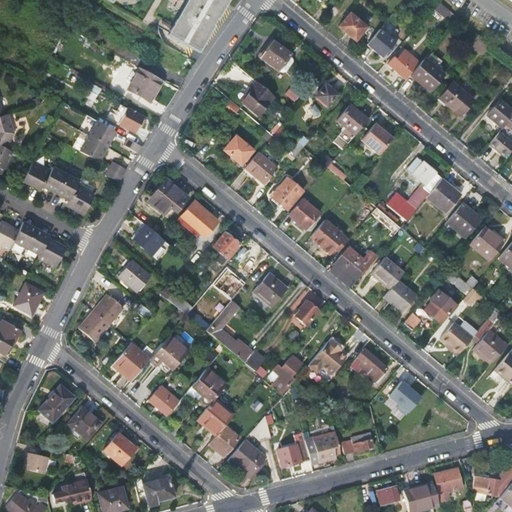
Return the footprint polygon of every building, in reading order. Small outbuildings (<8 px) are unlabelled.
[(185,0),(184,3),(175,17),(170,27),(198,42),(220,4),(221,0),(228,0),(231,1),(231,0),(185,0)] [(234,10),(241,0),(231,0),(231,1),(228,0),(221,0),(220,4),(234,10)] [(438,1),(433,7),(445,18),(451,12),(438,1)] [(355,39),(360,32),(365,27),(349,13),(338,26),(355,39)] [(170,27),(175,17),(173,16),(162,33),(193,51),(198,42),(170,27)] [(394,41),(380,28),(366,44),(382,57),(394,41)] [(468,33),(475,39),(478,35),(472,29),(468,33)] [(475,39),(470,44),(482,54),(490,45),(478,35),(475,39)] [(288,55),(271,43),(259,59),(276,71),(288,55)] [(417,61),(403,49),(395,58),(393,56),(386,64),(403,78),(417,61)] [(162,71),(166,63),(170,56),(157,50),(149,64),(162,71)] [(432,68),(422,60),(409,75),(423,87),(426,82),(433,88),(443,76),(436,69),(437,68),(434,65),(432,68)] [(148,103),(161,81),(139,69),(127,90),(148,103)] [(83,94),(96,100),(101,87),(89,81),(83,94)] [(257,116),(273,96),(255,81),(249,89),(250,90),(241,102),(257,116)] [(473,99),(453,82),(439,97),(459,115),(473,99)] [(337,95),(325,85),(315,97),(327,107),(337,95)] [(485,116),(501,128),(511,115),(511,110),(499,100),(485,116)] [(237,110),(227,102),(221,108),(232,116),(237,110)] [(333,142),(342,150),(362,126),(367,120),(349,105),(335,121),(344,129),(333,142)] [(116,123),(134,132),(142,117),(125,107),(116,123)] [(13,134),(7,113),(2,114),(0,114),(0,145),(5,148),(13,134)] [(97,121),(89,136),(107,146),(115,132),(97,121)] [(378,155),(392,138),(381,129),(383,126),(377,121),(361,140),(378,155)] [(511,145),(497,133),(487,144),(503,157),(511,145)] [(89,136),(80,151),(90,157),(98,161),(107,146),(89,136)] [(255,148),(244,138),(241,141),(236,136),(223,150),(241,165),(255,148)] [(304,138),(299,143),(303,147),(308,141),(304,138)] [(125,145),(139,153),(143,147),(129,139),(125,145)] [(288,154),(294,159),(303,147),(299,143),(298,143),(288,154)] [(0,171),(0,172),(12,151),(5,148),(0,145),(0,171)] [(244,169),(261,183),(269,173),(272,176),(277,170),(258,153),(244,169)] [(328,157),(322,163),(327,167),(330,164),(333,161),(328,157)] [(50,168),(33,159),(31,161),(22,179),(40,189),(42,185),(50,168)] [(412,174),(431,190),(439,181),(441,179),(421,162),(420,164),(415,160),(409,167),(414,171),(412,174)] [(113,162),(109,168),(124,176),(127,172),(128,170),(113,162)] [(345,176),(330,164),(327,167),(342,180),(345,176)] [(65,172),(52,165),(50,168),(42,185),(55,192),(65,172)] [(106,173),(121,181),(124,176),(109,168),(106,173)] [(78,179),(65,172),(55,192),(68,199),(76,184),(78,179)] [(264,185),(272,176),(269,173),(261,183),(264,185)] [(302,190),(288,178),(273,196),(286,208),(302,190)] [(186,199),(165,181),(161,185),(163,187),(150,201),(164,213),(170,206),(176,211),(186,199)] [(451,191),(439,181),(431,190),(425,197),(445,214),(460,196),(452,189),(451,191)] [(94,194),(76,184),(68,199),(65,204),(74,209),(83,214),(88,205),(94,194)] [(386,203),(402,216),(406,219),(415,207),(396,191),(386,203)] [(319,213),(301,198),(288,215),(305,229),(319,213)] [(208,215),(192,201),(180,217),(195,230),(200,223),(202,224),(201,227),(204,230),(212,221),(209,218),(207,218),(206,217),(208,215)] [(403,222),(399,219),(389,211),(389,212),(384,209),(385,207),(380,203),(375,208),(399,228),(404,223),(403,222)] [(480,219),(461,203),(446,222),(465,238),(480,219)] [(343,237),(324,220),(312,235),(317,238),(314,241),(329,253),(334,248),(343,237)] [(17,230),(0,221),(0,222),(0,247),(6,251),(12,241),(17,230)] [(29,224),(22,221),(17,230),(12,241),(25,248),(36,227),(29,224)] [(151,254),(163,240),(161,238),(146,224),(133,239),(151,254)] [(42,231),(36,227),(25,248),(39,255),(48,237),(50,234),(42,231)] [(501,243),(482,227),(468,244),(487,259),(501,243)] [(238,245),(223,233),(212,246),(221,254),(216,259),(222,265),(238,245)] [(66,246),(48,237),(39,255),(38,257),(55,266),(61,256),(66,246)] [(343,237),(334,248),(338,252),(348,241),(343,237)] [(511,239),(498,257),(511,269),(511,239)] [(174,243),(171,247),(181,255),(184,251),(174,243)] [(250,251),(244,246),(235,257),(241,262),(250,251)] [(337,265),(330,272),(338,279),(349,288),(371,262),(367,258),(365,260),(348,246),(334,262),(337,265)] [(371,273),(390,289),(397,280),(404,272),(386,257),(371,273)] [(146,274),(129,260),(117,275),(133,289),(146,274)] [(222,278),(238,291),(250,278),(234,264),(222,278)] [(287,288),(268,273),(252,292),(271,307),(287,288)] [(471,278),(466,283),(471,288),(476,282),(471,278)] [(415,296),(397,280),(390,289),(383,297),(401,312),(415,296)] [(11,304),(22,310),(29,314),(41,292),(24,282),(11,304)] [(448,314),(449,315),(457,305),(439,289),(430,299),(432,301),(424,309),(441,323),(448,314)] [(193,307),(173,291),(167,298),(186,315),(190,310),(193,307)] [(108,296),(94,312),(108,325),(122,308),(108,296)] [(305,326),(317,311),(305,300),(297,309),(300,312),(295,318),(305,326)] [(220,330),(238,308),(230,301),(209,326),(205,331),(216,340),(224,347),(243,363),(252,353),(236,340),(234,342),(220,330)] [(134,312),(147,322),(152,315),(140,304),(134,312)] [(472,352),(490,366),(506,347),(488,333),(493,323),(501,313),(495,309),(493,311),(472,337),(469,340),(476,346),(472,352)] [(209,326),(190,310),(186,315),(194,322),(204,331),(205,331),(209,326)] [(94,342),(108,325),(94,312),(79,329),(94,342)] [(420,320),(411,312),(403,322),(412,329),(420,320)] [(179,324),(187,330),(194,322),(186,315),(179,324)] [(0,321),(0,351),(3,353),(13,337),(15,338),(20,330),(1,320),(0,321)] [(440,338),(458,353),(469,340),(472,337),(454,321),(440,338)] [(194,341),(196,342),(203,333),(205,331),(204,331),(194,322),(187,330),(196,338),(194,341)] [(207,351),(216,340),(205,331),(203,333),(196,342),(207,351)] [(162,360),(172,369),(187,352),(168,336),(150,358),(158,365),(162,360)] [(343,346),(331,337),(307,365),(314,371),(317,370),(320,366),(330,375),(346,357),(339,351),(343,346)] [(120,369),(132,379),(148,360),(129,344),(111,365),(118,371),(120,369)] [(370,369),(366,374),(374,381),(385,368),(363,349),(356,358),(360,361),(370,369)] [(263,359),(253,351),(252,353),(243,363),(253,371),(263,359)] [(494,371),(511,386),(511,356),(508,353),(494,371)] [(301,364),(290,355),(281,367),(277,363),(272,369),(280,377),(273,386),(282,394),(295,379),(291,376),(301,364)] [(357,366),(366,374),(370,369),(360,361),(357,366)] [(198,399),(207,406),(213,399),(226,384),(206,368),(191,386),(201,394),(198,399)] [(178,400),(160,385),(147,400),(166,414),(178,400)] [(72,398),(59,388),(39,411),(51,422),(72,398)] [(431,403),(416,394),(400,421),(414,430),(431,403)] [(195,420),(203,426),(205,424),(217,434),(224,426),(232,416),(213,399),(207,406),(195,420)] [(71,428),(79,435),(85,439),(98,423),(80,408),(66,424),(71,428)] [(261,441),(271,438),(264,416),(251,432),(261,441)] [(203,426),(215,436),(217,434),(205,424),(203,426)] [(238,438),(224,426),(217,434),(215,436),(209,444),(223,455),(238,438)] [(77,438),(79,435),(71,428),(68,431),(77,438)] [(335,451),(339,449),(334,431),(312,437),(315,449),(308,451),(310,459),(311,465),(336,458),(335,454),(335,451)] [(352,439),(342,442),(346,454),(374,447),(372,439),(368,439),(367,433),(352,437),(352,439)] [(134,448),(117,435),(103,452),(120,465),(134,448)] [(249,477),(263,459),(265,458),(244,441),(228,459),(249,477)] [(281,467),(310,459),(308,451),(305,441),(276,449),(281,467)] [(48,457),(27,452),(23,467),(44,472),(48,457)] [(266,461),(263,459),(249,477),(228,459),(226,461),(250,480),(266,461)] [(472,491),(499,496),(511,479),(511,459),(499,475),(498,480),(475,476),(472,491)] [(457,470),(434,476),(440,495),(462,489),(457,470)] [(156,501),(167,498),(166,495),(172,493),(168,477),(142,484),(148,506),(156,504),(156,501)] [(511,479),(499,496),(511,506),(511,479)] [(91,499),(85,480),(60,488),(61,493),(51,496),(53,504),(63,501),(64,503),(72,501),(73,504),(91,499)] [(408,511),(412,511),(438,505),(432,482),(403,489),(408,511)] [(98,494),(102,507),(103,511),(114,511),(128,508),(122,487),(98,494)] [(396,488),(379,492),(382,505),(399,500),(396,488)] [(6,506),(13,511),(15,508),(19,511),(42,511),(44,510),(37,505),(36,507),(18,493),(6,506)]
